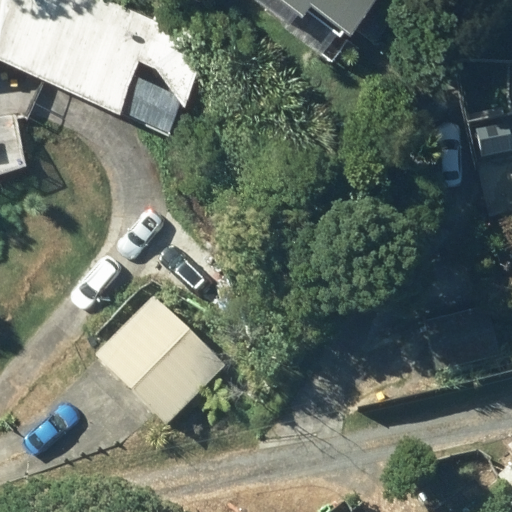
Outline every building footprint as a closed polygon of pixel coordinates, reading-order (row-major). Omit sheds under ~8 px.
[(0,0),(0,61),(111,109),(152,17),(114,0),(0,0)] [(279,0),(289,7),(295,0),(301,0),(338,27),(344,21),(366,40),(394,2),(391,0),(279,0)] [(152,296),(93,358),(166,428),(224,367),(152,296)] [(442,378),(505,364),(493,312),(431,328),(442,378)] [(511,496),(511,456),(493,471),(511,496)]
